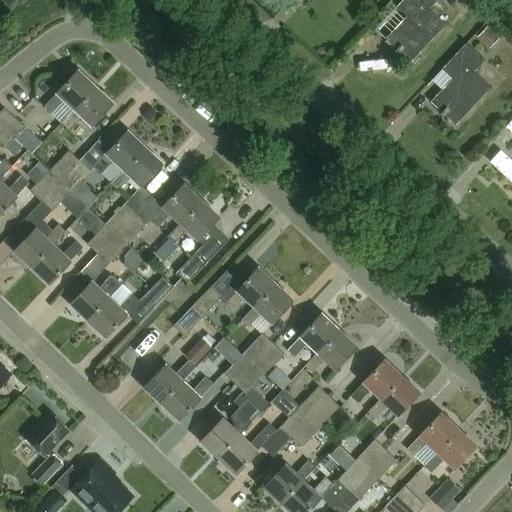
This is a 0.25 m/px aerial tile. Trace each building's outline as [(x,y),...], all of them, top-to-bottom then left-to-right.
[(411,64),(444,27),(429,13),(440,1),(438,0),(405,0),(395,11),(405,20),(385,40),(411,64)] [(489,49),(499,38),(487,26),(477,36),(489,49)] [(456,127),(491,90),(474,74),(485,63),(467,46),(444,71),(452,79),(429,103),(456,127)] [(73,110),(95,86),(77,70),(55,93),(56,94),(44,107),(51,114),(63,101),(73,110)] [(73,110),(61,123),(68,130),(81,117),(91,126),(113,103),(95,86),(73,110)] [(0,112),(0,124),(14,138),(15,137),(28,149),(35,141),(22,129),(24,127),(4,108),(0,112)] [(511,119),(506,127),(511,132),(511,162),(499,151),(488,163),(511,184),(511,119)] [(13,139),(14,138),(0,124),(0,144),(4,149),(13,157),(22,146),(13,139)] [(123,170),(145,147),(127,131),(105,154),(93,167),(100,174),(113,161),(123,170)] [(123,170),(110,184),(118,191),(130,177),(140,187),(162,164),(145,147),(123,170)] [(60,181),(79,160),(68,150),(55,165),(37,148),(31,154),(38,160),(60,181)] [(0,179),(11,167),(4,160),(0,163),(0,179)] [(26,174),(37,184),(30,191),(41,201),(60,181),(38,160),(26,174)] [(60,181),(70,191),(89,170),(79,160),(60,181)] [(0,180),(0,214),(17,197),(16,196),(29,183),(21,176),(9,189),(0,180)] [(51,211),(70,191),(60,181),(41,201),(51,211)] [(179,223),(201,200),(184,184),(162,207),(162,208),(150,221),(157,227),(169,214),(179,223)] [(116,234),(151,197),(140,187),(125,204),(105,224),(116,234)] [(146,224),(150,221),(162,208),(151,197),(116,234),(127,244),(146,224)] [(187,283),(228,240),(211,225),(219,217),(201,200),(179,223),(167,237),(174,244),(187,230),(202,245),(176,273),(187,283)] [(53,245),(57,240),(65,231),(58,224),(46,238),(35,228),(13,251),(31,268),(53,245)] [(97,254),(116,234),(105,224),(86,244),(97,254)] [(108,264),(127,244),(116,234),(97,254),(108,264)] [(53,245),(31,268),(49,284),(71,261),(70,261),(83,248),(75,241),(63,254),(53,245)] [(283,277),(303,294),(332,259),(312,242),(283,277)] [(135,248),(125,260),(136,270),(147,257),(135,248)] [(254,307),(275,284),(258,267),(236,291),(230,285),(223,292),(230,298),(224,304),(231,311),(244,298),(254,307)] [(173,287),(167,281),(162,277),(143,297),(154,308),(173,287)] [(87,321),(122,285),(115,278),(102,291),(92,281),(70,304),(87,321)] [(254,307),(241,320),(249,327),(260,314),(271,324),(293,300),(275,284),(254,307)] [(192,306),(203,316),(222,296),(211,286),(192,306)] [(110,298),(87,321),(105,338),(139,301),(132,294),(119,307),(110,298)] [(184,336),(203,316),(192,306),(173,326),(184,336)] [(317,353),(338,330),(321,313),(299,337),(300,337),(287,350),(295,357),(307,344),(317,353)] [(317,353),(304,366),(312,373),(324,360),(334,370),(356,346),(338,330),(317,353)] [(201,338),(185,355),(195,365),(211,347),(210,346),(214,340),(207,334),(202,339),(201,338)] [(253,364),(272,344),(262,334),(243,354),(253,364)] [(253,364),(264,374),(283,354),(272,344),(253,364)] [(234,384),(253,364),(243,354),(224,374),(234,384)] [(380,399),(402,376),(384,359),(362,383),(363,383),(350,396),(358,403),(370,390),(380,399)] [(183,381),(187,377),(195,368),(188,361),(175,374),(165,365),(143,388),(161,404),(183,381)] [(0,383),(9,374),(0,364),(0,383)] [(245,394),(264,374),(253,364),(234,384),(245,394)] [(419,393),(402,376),(367,412),(375,419),(387,406),(397,416),(419,393)] [(183,381),(161,404),(178,421),(200,398),(200,397),(212,384),(205,377),(193,390),(183,381)] [(310,417),(329,397),(318,387),(299,407),(310,417)] [(218,458),(240,435),(267,406),(253,393),(230,417),(234,426),(232,428),(222,418),(200,441),(218,458)] [(310,417),(320,427),(339,407),(329,397),(310,417)] [(291,437),(310,417),(299,407),(280,427),(291,437)] [(50,412),(25,438),(44,457),(69,431),(50,412)] [(436,452),(458,429),(440,413),(406,449),(414,456),(426,443),(436,452)] [(301,447),(320,427),(310,417),(291,437),(301,447)] [(458,429),(423,466),(431,473),(443,459),(453,469),(476,446),(458,429)] [(240,435),(218,458),(235,474),(257,451),(269,438),(262,431),(249,444),(240,435)] [(366,470),(385,450),(375,440),(356,460),(366,470)] [(366,470),(377,480),(396,460),(385,450),(366,470)] [(50,453),(29,475),(41,485),(62,464),(50,453)] [(110,477),(114,473),(100,460),(71,489),(95,511),(117,511),(132,497),(110,477)] [(347,490),(366,470),(356,460),(337,480),(347,490)] [(281,504),(303,481),(315,467),(308,461),(296,474),(285,464),(264,487),(281,504)] [(358,500),(377,480),(366,470),(347,490),(358,500)] [(433,497),(449,510),(467,489),(451,475),(433,497)] [(303,481),(281,504),(289,511),(306,511),(321,497),(320,497),(332,484),(325,477),(313,490),(303,481)] [(395,497),(410,511),(418,511),(425,505),(405,486),(395,497)] [(389,511),(410,511),(395,497),(384,507),(389,511)]
